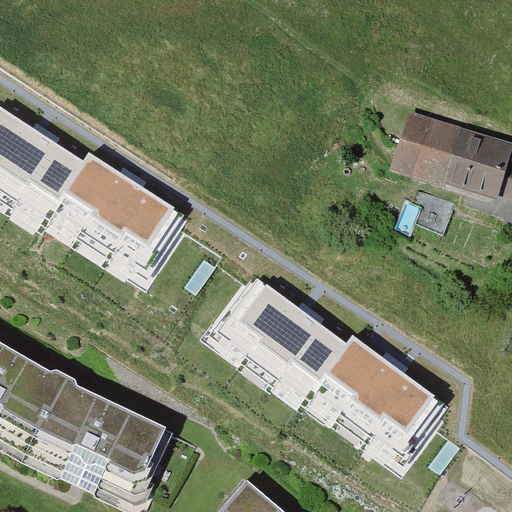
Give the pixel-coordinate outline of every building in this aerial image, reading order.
[(82,164),(0,109),(0,190),(45,220),(50,214),(150,280),(189,223),(88,155),(82,164)] [(511,149),(511,147),(412,122),(398,177),(498,202),(511,149)] [(344,348),(255,282),(215,336),(305,403),(310,396),(407,468),(449,412),(351,340),(344,348)] [(137,511),(172,446),(0,356),(0,449),(121,511),(137,511)] [(270,511),(249,496),(236,511),(270,511)]
